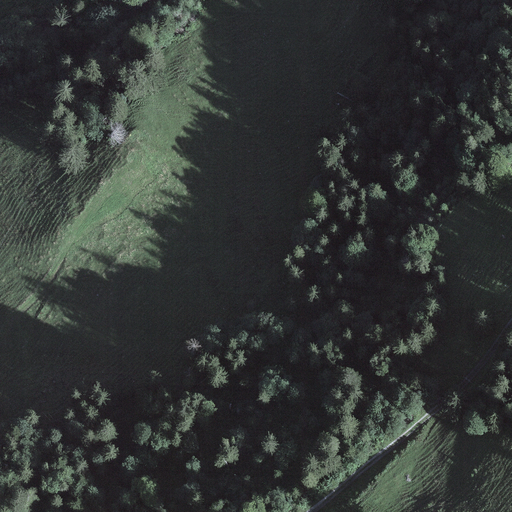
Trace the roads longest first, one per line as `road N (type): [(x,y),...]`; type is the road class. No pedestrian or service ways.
road 1 (track): [(310,511),(429,415),(511,324)]
road 2 (unclassified): [(0,82),(142,0)]
